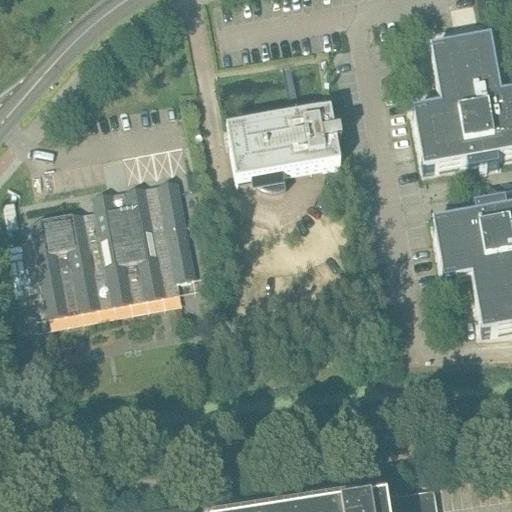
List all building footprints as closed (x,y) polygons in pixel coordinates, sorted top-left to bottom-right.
[(412,127),(420,165),(422,177),(434,175),(434,176),(465,170),(467,179),(479,177),(486,176),(486,175),(498,173),(496,165),(511,161),(511,98),(500,101),(491,54),(489,45),(480,47),(480,46),(438,54),(430,56),(431,65),(439,112),(423,115),(423,116),(412,118),(413,126),(412,127)] [(229,158),(234,183),(235,191),(339,172),(330,118),(303,123),(304,129),(289,132),(290,138),(228,150),(230,158),(229,158)] [(29,230),(46,324),(178,300),(175,288),(195,284),(177,188),(156,191),(156,195),(145,197),(145,194),(123,197),(124,201),(113,203),(112,199),(91,203),(94,221),(83,223),(82,220),(29,230)] [(511,213),(504,215),(502,207),(492,209),(492,208),(484,209),(485,210),(473,212),(474,221),(444,226),(444,227),(432,229),(434,241),(433,241),(440,280),(441,280),(442,289),(454,286),(455,287),(470,284),(479,332),(480,331),(481,340),(490,338),(490,339),(511,335),(511,213)] [(35,322),(14,326),(17,342),(38,338),(35,322)] [(42,360),(21,363),(26,391),(47,387),(42,360)] [(435,511),(433,496),(399,501),(399,499),(364,505),(365,511),(435,511)]
